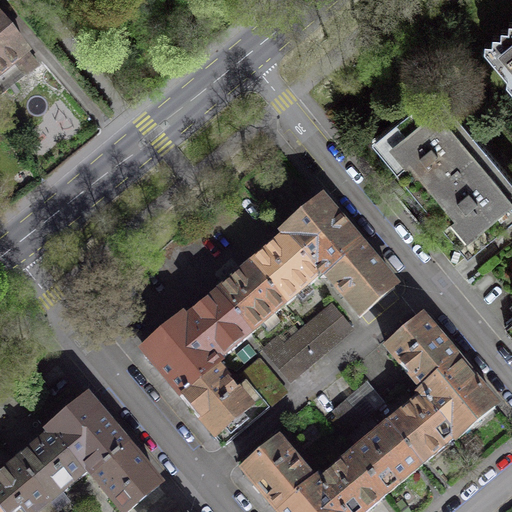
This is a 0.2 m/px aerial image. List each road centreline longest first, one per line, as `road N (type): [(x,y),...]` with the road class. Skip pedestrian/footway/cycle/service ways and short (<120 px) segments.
road 1 (residential): [(244,59),(511,380)]
road 2 (residential): [(236,511),(10,241)]
road 3 (primary): [(244,59),(10,241)]
